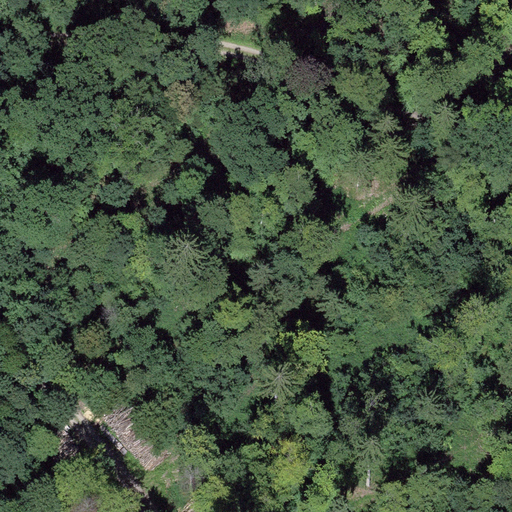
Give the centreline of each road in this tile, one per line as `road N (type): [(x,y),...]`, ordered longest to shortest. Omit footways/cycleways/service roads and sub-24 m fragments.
road 1 (track): [(0,38),(200,38),(276,57),(407,117),(511,126)]
road 2 (track): [(0,315),(158,511)]
